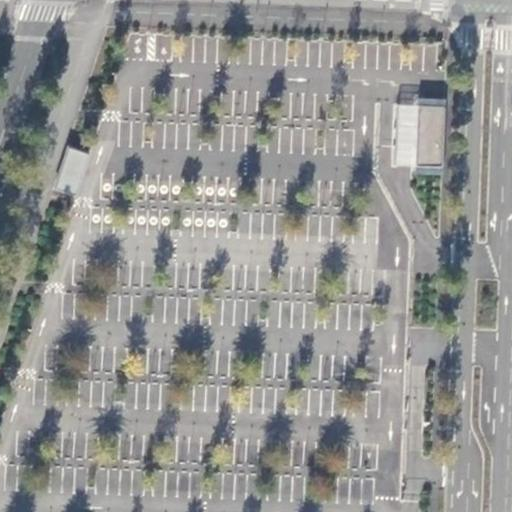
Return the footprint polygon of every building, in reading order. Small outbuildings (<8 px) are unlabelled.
[(353,96),(120,89),(119,145),(351,153),(353,96)] [(408,107),(395,106),(392,164),(405,164),(415,164),(418,107),(408,107)] [(444,108),(418,107),(415,164),(441,166),(444,108)] [(92,149),(68,141),(54,187),(78,194),(92,149)] [(377,184),(93,174),(91,230),(375,240),(377,184)] [(398,270),(64,258),(62,319),(396,332),(398,270)] [(397,357),(38,344),(36,405),(394,418),(397,357)] [(397,445),(8,430),(6,490),(394,505),(397,445)]
